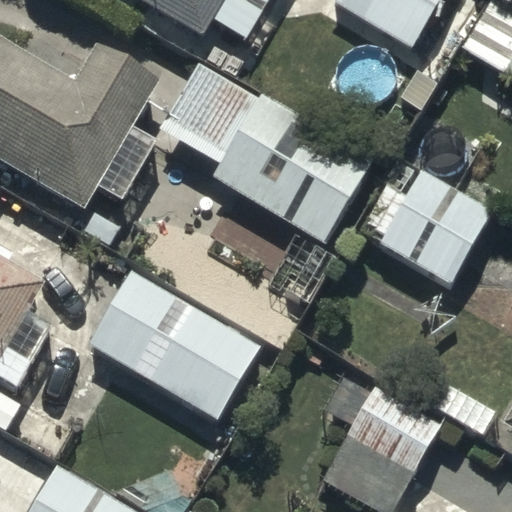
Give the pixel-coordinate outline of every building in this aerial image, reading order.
[(141,0),(200,36),(221,0),(141,0)] [(323,0),(407,51),(438,0),(323,0)] [(511,0),(489,0),(460,47),(511,78),(511,0)] [(0,32),(0,156),(82,205),(92,188),(115,201),(152,138),(131,126),(158,81),(93,43),(82,61),(34,33),(25,47),(0,32)] [(195,60),(159,127),(212,160),(206,174),(328,245),(372,152),(195,60)] [(400,154),(356,227),(449,284),(493,210),(400,154)] [(0,379),(12,387),(52,323),(26,307),(41,282),(0,257),(0,379)] [(128,260),(77,341),(211,425),(262,345),(128,260)] [(395,511),(447,418),(375,378),(321,481),(377,511),(395,511)] [(511,400),(500,421),(511,428),(511,400)] [(27,511),(135,511),(55,464),(27,511)]
